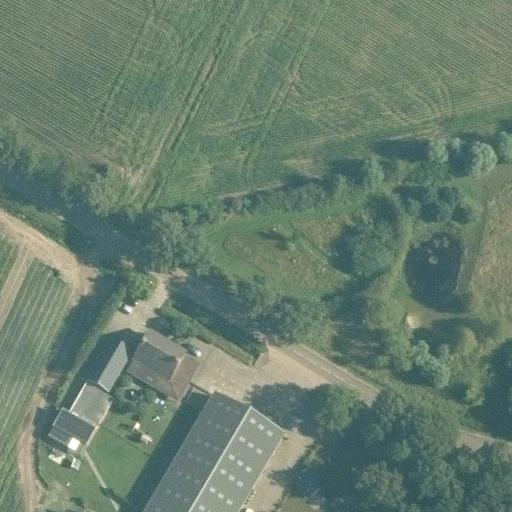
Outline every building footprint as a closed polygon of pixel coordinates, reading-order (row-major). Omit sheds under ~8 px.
[(150,388),(156,377),(168,384),(184,393),(198,367),(183,359),(184,357),(161,343),(163,340),(153,335),(151,338),(148,336),(126,374),(150,388)] [(107,395),(123,367),(102,355),(86,382),(107,395)] [(52,431),(83,450),(110,404),(85,389),(68,417),(62,414),(52,431)] [(239,511),(283,438),(213,397),(146,511),(239,511)] [(307,471),(296,479),(309,498),(320,490),(307,471)]
